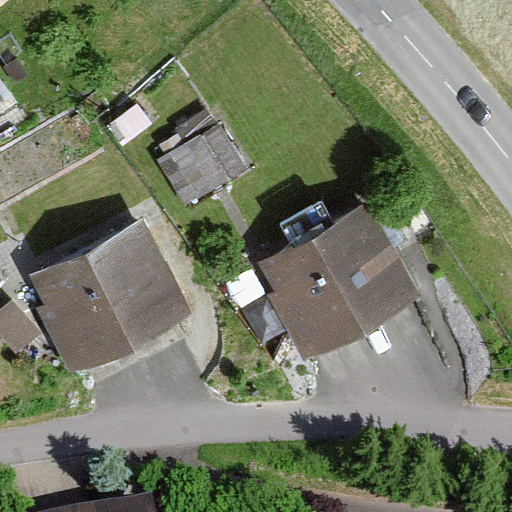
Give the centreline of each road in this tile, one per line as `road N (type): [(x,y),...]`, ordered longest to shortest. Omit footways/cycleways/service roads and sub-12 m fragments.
road 1 (unclassified): [(0,448),(280,421),(511,432)]
road 2 (tertiary): [(511,162),(371,0)]
